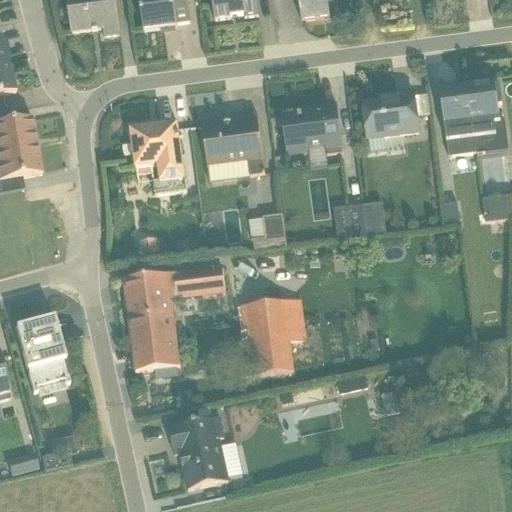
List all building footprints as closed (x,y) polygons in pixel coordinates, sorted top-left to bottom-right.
[(65,50),(118,42),(111,0),(61,0),(57,1),(65,50)] [(131,0),(137,41),(190,34),(185,0),(154,0),(155,1),(138,4),(137,0),(131,0)] [(205,0),(210,30),(255,24),(252,0),(205,0)] [(294,0),(298,27),(334,22),(330,0),(294,0)] [(0,103),(12,100),(5,72),(0,73),(0,103)] [(497,135),(489,84),(459,88),(467,139),(497,135)] [(440,143),(467,139),(459,88),(432,92),(440,143)] [(363,146),(418,139),(412,95),(358,102),(363,146)] [(285,167),(340,158),(332,107),(277,116),(285,167)] [(248,181),(265,178),(255,118),(197,127),(205,173),(246,166),(248,181)] [(0,161),(35,155),(30,126),(7,130),(4,121),(0,121),(0,161)] [(154,189),(180,186),(172,128),(125,134),(130,172),(151,169),(154,189)] [(0,189),(40,182),(35,155),(0,161),(0,189)] [(500,198),(472,199),(472,222),(501,222),(500,198)] [(326,239),(373,235),(371,207),(323,212),(326,239)] [(236,223),(239,246),(271,241),(269,219),(236,223)] [(127,243),(126,256),(145,257),(146,243),(127,243)] [(131,378),(176,372),(164,279),(120,285),(131,378)] [(282,302),(238,304),(241,378),(285,376),(282,302)] [(21,400),(60,389),(42,322),(2,332),(21,400)] [(181,498),(230,488),(217,421),(168,430),(181,498)] [(46,459),(27,463),(30,476),(48,473),(46,459)] [(0,482),(25,480),(22,461),(0,463),(0,482)]
